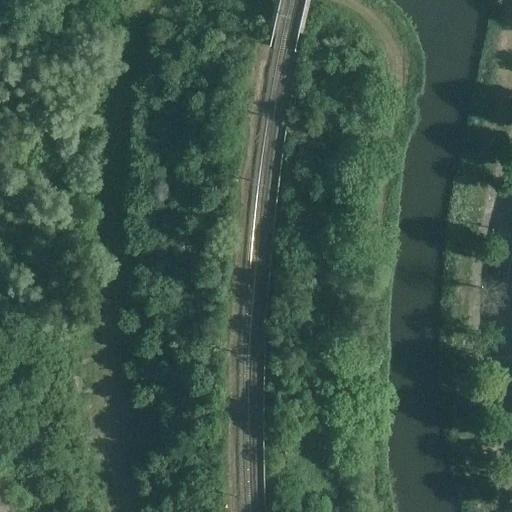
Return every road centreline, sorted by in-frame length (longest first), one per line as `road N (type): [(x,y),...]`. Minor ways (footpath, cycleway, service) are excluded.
road 1 (track): [(346,0),(378,22),(399,68),(375,278),(372,511)]
road 2 (track): [(126,511),(104,395),(105,330),(117,110),(146,0)]
